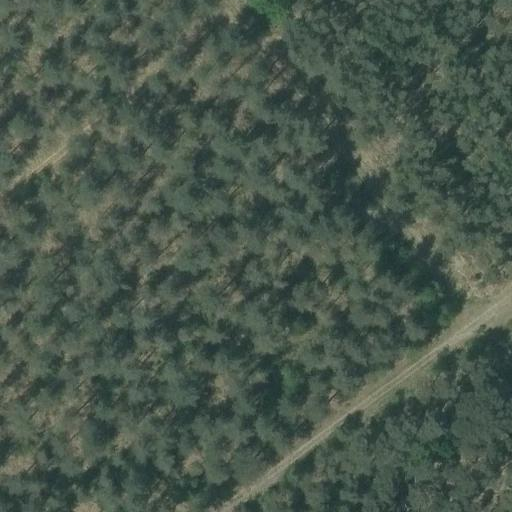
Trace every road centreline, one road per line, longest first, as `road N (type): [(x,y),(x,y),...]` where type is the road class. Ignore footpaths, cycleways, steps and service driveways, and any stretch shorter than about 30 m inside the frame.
road 1 (track): [(226,0),(474,319)]
road 2 (track): [(474,319),(229,511)]
